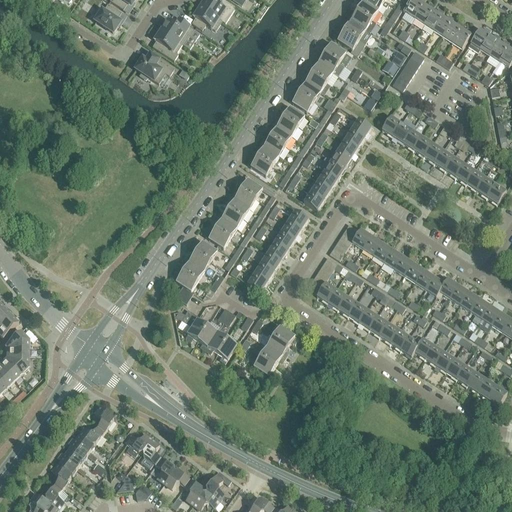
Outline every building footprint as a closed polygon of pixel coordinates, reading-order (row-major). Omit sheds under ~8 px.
[(131,9),(136,0),(112,0),(110,4),(124,13),(128,6),(131,9)] [(223,11),(217,7),(221,1),(218,0),(209,0),(208,1),(207,0),(204,4),(203,4),(199,9),(217,20),(223,11)] [(378,14),(382,8),(386,11),(388,7),(384,4),(377,0),(360,0),(360,1),(378,14)] [(415,22),(425,8),(422,6),(424,2),(420,0),(418,3),(414,1),(405,16),(415,22)] [(372,24),(378,14),(360,1),(357,5),(361,7),(357,14),(372,24)] [(424,28),(434,14),(431,12),(433,8),(430,6),(427,9),(425,8),(415,22),(424,28)] [(117,23),(121,16),(108,7),(103,14),(99,11),(93,22),(114,35),(121,25),(117,23)] [(401,15),(404,10),(399,7),(396,12),(401,15)] [(220,22),(217,20),(199,9),(195,15),(197,16),(194,20),(195,21),(192,27),(201,32),(204,27),(213,33),(220,22)] [(398,20),(401,15),(396,12),(393,17),(398,20)] [(443,20),(441,18),(443,15),(439,12),(437,16),(434,14),(424,28),(434,34),(443,20)] [(365,33),(372,24),(357,14),(352,20),(349,18),(347,21),(365,33)] [(443,40),(452,26),(450,24),(452,21),(448,18),(446,22),(443,20),(434,34),(443,40)] [(190,39),(194,33),(173,19),(169,24),(168,23),(165,28),(164,27),(160,33),(183,47),(189,38),(190,39)] [(359,43),(365,33),(347,21),(345,25),(348,27),(344,33),(359,43)] [(452,46),(462,32),(459,30),(461,27),(458,24),(455,28),(452,26),(443,40),(452,46)] [(388,35),(392,30),(387,26),(383,31),(388,35)] [(471,38),(468,36),(471,32),(467,30),(465,34),(462,32),(452,46),(462,53),(471,38)] [(385,40),(388,35),(383,31),(380,36),(385,40)] [(480,54),(490,39),(487,37),(489,33),(486,31),(483,35),(480,32),(468,50),(478,57),(480,54)] [(176,57),(183,47),(160,33),(156,38),(157,39),(155,43),(156,44),(152,50),(174,64),(178,58),(176,57)] [(357,60),(365,48),(359,43),(344,33),(340,40),(336,38),(334,41),(352,53),(350,56),(357,60)] [(402,42),(406,35),(403,33),(398,40),(402,42)] [(490,60),(500,45),(496,43),(499,39),(495,37),(493,41),(490,39),(480,54),(490,60)] [(499,66),(508,51),(506,49),(508,45),(504,43),(502,46),(500,45),(490,60),(499,66)] [(339,66),(346,56),(327,44),(325,47),(329,50),(324,57),(339,66)] [(421,54),(425,47),(422,45),(417,52),(421,54)] [(404,49),(400,54),(407,59),(411,53),(404,49)] [(372,59),(376,54),(371,51),(367,56),(372,59)] [(508,72),(511,66),(511,51),(511,52),(508,51),(499,66),(508,72)] [(439,67),(444,59),(434,53),(430,60),(439,67)] [(400,70),(406,60),(398,54),(391,64),(400,70)] [(425,61),(414,55),(411,60),(421,66),(425,61)] [(174,72),(150,57),(146,63),(143,61),(136,72),(142,76),(139,79),(146,84),(148,80),(159,87),(165,77),(169,79),(174,72)] [(333,76),(339,66),(324,57),(320,63),(316,61),(314,64),(333,76)] [(451,67),(446,64),(448,62),(444,59),(439,67),(448,72),(451,67)] [(421,66),(411,60),(408,64),(418,71),(421,66)] [(326,86),(333,76),(314,64),(312,67),(316,70),(311,77),(326,86)] [(392,79),(398,70),(388,64),(383,72),(392,79)] [(418,71),(408,64),(405,69),(415,76),(418,71)] [(466,75),(471,68),(467,65),(463,73),(466,75)] [(475,81),(480,73),(471,68),(466,75),(475,81)] [(415,76),(405,69),(402,74),(412,81),(415,76)] [(359,80),(363,75),(357,71),(354,76),(359,80)] [(412,81),(402,74),(399,79),(409,86),(412,81)] [(356,85),(359,80),(354,76),(351,82),(356,85)] [(320,96),(326,86),(311,77),(307,83),(303,80),(301,84),(320,96)] [(388,89),(392,82),(385,78),(381,84),(388,89)] [(485,87),(489,80),(486,78),(481,85),(485,87)] [(409,86),(399,79),(396,84),(406,90),(409,86)] [(314,106),(320,96),(301,84),(299,87),(303,89),(299,96),(314,106)] [(406,90),(396,84),(393,89),(402,95),(406,90)] [(346,99),(350,94),(345,91),(341,96),(346,99)] [(307,116),(314,106),(299,96),(294,103),(290,100),(288,103),(307,116)] [(343,104),(346,99),(341,96),(338,101),(343,104)] [(413,109),(402,103),(397,111),(402,115),(404,111),(409,114),(413,109)] [(331,117),(337,107),(333,105),(327,114),(331,117)] [(297,130),(304,120),(285,108),(283,111),(287,114),(283,120),(297,130)] [(415,118),(418,113),(413,109),(409,114),(415,118)] [(323,129),(331,117),(327,114),(319,126),(323,129)] [(338,124),(341,119),(336,115),(333,121),(338,124)] [(433,122),(423,116),(420,121),(430,128),(433,122)] [(393,140),(402,126),(391,119),(382,133),(393,140)] [(291,140),(297,130),(283,120),(278,127),(274,124),(272,128),(291,140)] [(335,129),(338,124),(333,121),(326,131),(329,133),(332,128),(335,129)] [(365,141),(372,130),(358,122),(351,132),(365,141)] [(435,131),(439,126),(433,122),(430,128),(435,131)] [(315,141),(323,129),(319,126),(311,139),(315,141)] [(403,147),(412,133),(402,126),(393,140),(403,147)] [(285,149),(291,140),(272,128),(270,131),(274,133),(270,140),(285,149)] [(451,142),(454,136),(444,130),(438,138),(444,142),(449,145),(451,142)] [(331,134),(329,133),(326,131),(319,141),(324,144),(331,134)] [(358,152),(365,141),(351,132),(344,143),(358,152)] [(413,153),(422,139),(412,133),(403,147),(413,153)] [(508,156),(506,140),(508,139),(507,135),(499,137),(501,152),(508,156)] [(460,152),(465,143),(454,136),(451,142),(456,145),(454,148),(460,152)] [(309,151),(315,141),(311,139),(305,148),(309,151)] [(424,160),(433,146),(422,139),(413,153),(424,160)] [(278,160),(284,150),(285,149),(270,140),(265,146),(262,144),(259,147),(278,160)] [(321,150),(324,144),(319,141),(316,146),(321,150)] [(351,162),(358,152),(344,143),(337,153),(351,162)] [(476,150),(465,143),(460,152),(465,155),(467,152),(472,155),(476,150)] [(435,168),(444,153),(433,146),(424,160),(435,168)] [(272,170),(278,160),(259,147),(258,150),(261,153),(257,160),(272,170)] [(302,161),(309,151),(305,148),(298,159),(302,161)] [(481,165),(486,157),(476,150),(472,155),(477,159),(475,162),(481,165)] [(344,172),(351,162),(337,153),(331,164),(344,172)] [(445,174),(454,160),(444,153),(435,168),(445,174)] [(311,165),(314,160),(309,157),(306,162),(311,165)] [(296,171),(302,161),(298,159),(292,168),(296,171)] [(265,179),(272,170),(257,160),(253,166),(249,163),(246,167),(265,179)] [(456,181),(465,167),(454,160),(445,174),(456,181)] [(493,169),(496,163),(491,160),(488,165),(493,169)] [(308,171),(311,165),(306,162),(302,167),(308,171)] [(502,177),(506,170),(496,163),(493,169),(498,172),(497,174),(502,177)] [(338,183),(344,173),(344,172),(331,164),(324,174),(338,183)] [(467,188),(475,174),(465,167),(456,181),(467,188)] [(289,181),(296,171),(292,168),(285,179),(289,181)] [(331,193),(337,183),(338,183),(324,174),(317,184),(331,193)] [(477,195),(486,180),(475,174),(467,188),(477,195)] [(297,186),(301,181),(295,178),(292,183),(297,186)] [(283,191),(289,181),(285,179),(279,188),(283,191)] [(255,202),(262,192),(243,180),(240,184),(244,186),(240,192),(255,202)] [(487,202),(495,187),(486,180),(477,195),(487,202)] [(294,191),(297,186),(292,183),(289,188),(294,191)] [(324,204),(331,193),(317,184),(310,194),(324,204)] [(497,208),(507,194),(495,187),(487,202),(497,208)] [(249,212),(255,202),(240,192),(236,200),(232,197),(230,200),(249,212)] [(317,214),(324,204),(310,194),(303,205),(317,214)] [(269,212),(276,201),(272,199),(266,209),(269,212)] [(242,222),(249,212),(230,200),(228,203),(232,206),(227,212),(242,222)] [(263,221),(269,212),(266,209),(259,219),(263,221)] [(280,212),(275,209),(272,214),(277,218),(280,212)] [(236,232),(242,222),(227,212),(223,219),(219,217),(217,220),(236,232)] [(302,233),(309,222),(295,213),(288,224),(302,233)] [(274,223),(277,218),(272,214),(269,219),(274,223)] [(257,231),(263,221),(259,219),(253,229),(257,231)] [(229,242),(236,232),(217,220),(215,223),(219,226),(215,232),(229,242)] [(295,243),(302,233),(288,224),(281,234),(295,243)] [(359,234),(349,228),(345,233),(355,239),(359,234)] [(250,241),(257,231),(253,229),(246,239),(250,241)] [(264,238),(267,233),(262,230),(258,235),(264,238)] [(223,252),(229,242),(215,232),(210,239),(206,236),(204,240),(223,252)] [(355,239),(345,233),(342,238),(352,244),(355,239)] [(362,254),(371,240),(361,233),(352,247),(362,254)] [(288,254),(295,244),(295,243),(281,234),(274,245),(288,254)] [(260,243),(264,238),(258,235),(255,240),(260,243)] [(352,244),(342,238),(339,243),(349,249),(352,244)] [(244,251),(250,241),(246,239),(240,248),(244,251)] [(373,260),(382,246),(371,240),(362,254),(373,260)] [(210,265),(216,255),(198,243),(195,246),(199,249),(195,255),(210,265)] [(349,249),(339,243),(336,248),(346,254),(349,249)] [(281,264),(288,254),(274,245),(267,255),(281,264)] [(383,267),(392,254),(382,246),(373,260),(383,267)] [(236,264),(244,251),(240,248),(232,261),(236,264)] [(346,254),(336,248),(333,253),(343,259),(346,254)] [(250,259),(254,254),(248,251),(245,256),(250,259)] [(343,259),(333,253),(329,258),(339,265),(343,259)] [(394,274),(403,260),(392,254),(383,267),(394,274)] [(203,275),(210,265),(195,255),(191,262),(187,259),(185,263),(203,275)] [(274,275),(281,264),(267,255),(260,266),(274,275)] [(247,264),(250,259),(245,256),(242,261),(247,264)] [(404,281),(413,267),(403,260),(394,274),(404,281)] [(229,274),(236,264),(232,261),(225,272),(229,274)] [(337,267),(328,261),(324,267),(334,273),(334,272),(337,267)] [(197,285),(203,275),(185,263),(182,267),(186,269),(182,275),(197,285)] [(351,272),(354,267),(349,263),(346,268),(351,272)] [(268,285),(274,275),(260,266),(253,276),(268,285)] [(334,273),(324,267),(321,272),(331,278),(334,273)] [(349,274),(337,267),(334,272),(345,280),(349,274)] [(356,275),(359,270),(354,267),(351,272),(356,275)] [(415,288),(424,274),(413,267),(404,281),(415,288)] [(237,280),(240,275),(235,271),(231,277),(237,280)] [(331,278),(321,272),(318,276),(327,283),(331,278)] [(375,280),(370,277),(371,275),(366,272),(361,278),(371,285),(375,280)] [(359,281),(349,274),(345,280),(355,286),(359,281)] [(425,295),(434,281),(424,274),(415,288),(425,295)] [(190,295),(197,285),(182,275),(177,282),(174,280),(172,283),(182,290),(190,295)] [(261,296),(268,285),(253,276),(247,287),(261,296)] [(327,283),(318,276),(314,281),(324,288),(325,286),(327,283)] [(221,286),(225,281),(219,278),(216,283),(221,286)] [(385,287),(375,280),(371,285),(382,292),(385,287)] [(324,288),(314,281),(311,286),(321,293),(324,288)] [(360,290),(364,284),(359,281),(355,286),(360,290)] [(439,296),(444,288),(444,287),(434,281),(425,295),(436,302),(439,296)] [(450,303),(458,289),(447,282),(444,287),(444,288),(439,296),(450,303)] [(215,296),(221,286),(216,283),(210,292),(215,295),(214,296),(215,296)] [(321,293),(311,286),(308,292),(318,298),(321,293)] [(327,307),(336,293),(325,286),(324,288),(321,293),(318,298),(317,300),(327,307)] [(396,293),(385,287),(382,292),(393,299),(396,293)] [(379,294),(369,288),(366,293),(371,296),(371,297),(376,300),(379,294)] [(460,310),(469,296),(458,289),(450,303),(460,310)] [(186,307),(193,297),(190,295),(182,290),(175,301),(186,307)] [(210,302),(214,296),(215,295),(210,292),(205,300),(209,302),(210,302)] [(337,313),(346,299),(336,293),(327,307),(337,313)] [(397,302),(401,297),(396,293),(393,299),(397,302)] [(389,301),(379,294),(376,300),(386,307),(389,301)] [(471,317),(479,302),(469,296),(460,310),(471,317)] [(348,320),(357,306),(346,299),(337,313),(348,320)] [(389,301),(386,307),(386,308),(392,311),(392,310),(397,314),(401,308),(389,301)] [(481,324),(490,309),(479,302),(471,317),(481,324)] [(414,312),(417,307),(412,304),(408,309),(414,312)] [(359,327),(368,313),(357,306),(348,320),(359,327)] [(418,316),(422,310),(417,307),(414,312),(418,316)] [(402,317),(406,311),(401,308),(397,314),(402,317)] [(491,330),(500,316),(490,309),(481,324),(491,330)] [(423,313),(421,311),(418,316),(424,319),(427,314),(428,312),(425,310),(423,313)] [(223,327),(230,316),(224,312),(217,323),(223,327)] [(438,321),(441,316),(436,312),(433,318),(438,321)] [(0,332),(12,320),(6,313),(0,319),(0,332)] [(369,334),(378,320),(368,313),(359,327),(369,334)] [(191,331),(197,322),(198,320),(187,314),(180,324),(191,331)] [(228,330),(235,319),(230,316),(223,327),(228,330)] [(452,322),(441,316),(438,321),(448,328),(452,322)] [(502,337),(511,323),(500,316),(491,330),(502,337)] [(418,327),(422,322),(416,318),(413,324),(418,327)] [(0,338),(3,342),(19,326),(12,320),(0,332),(0,338)] [(246,334),(253,324),(248,320),(240,331),(246,334)] [(380,341),(388,327),(378,320),(369,334),(380,341)] [(197,345),(207,329),(197,322),(191,331),(185,341),(188,344),(191,340),(197,345)] [(423,330),(427,325),(422,322),(418,327),(423,330)] [(260,331),(263,326),(258,323),(255,328),(260,331)] [(446,330),(436,323),(432,329),(443,335),(446,330)] [(511,343),(511,324),(511,323),(502,337),(511,343)] [(459,334),(462,329),(457,326),(453,331),(459,334)] [(390,348),(399,334),(388,327),(380,341),(390,348)] [(257,337),(260,331),(255,328),(251,333),(257,337)] [(205,354),(217,336),(207,329),(197,345),(203,349),(201,352),(205,354)] [(464,338),(467,332),(462,329),(459,334),(464,338)] [(298,342),(279,330),(272,340),(288,350),(290,346),(294,349),(295,346),(298,342)] [(457,337),(446,330),(443,335),(453,342),(457,337)] [(401,355),(410,341),(399,334),(390,348),(401,355)] [(30,343),(21,335),(6,350),(8,352),(30,343)] [(217,357),(226,342),(217,336),(205,354),(208,356),(210,353),(217,357)] [(480,348),(483,343),(476,338),(472,343),(480,348)] [(288,350),(272,340),(266,350),(285,363),(287,359),(283,357),(288,350)] [(464,349),(467,344),(462,340),(458,346),(464,349)] [(414,356),(419,347),(410,341),(401,355),(411,361),(415,356),(414,356)] [(225,367),(237,349),(226,342),(217,357),(223,361),(221,365),(225,367)] [(424,363),(433,349),(422,342),(419,347),(414,356),(415,356),(424,363)] [(29,361),(30,343),(8,352),(8,361),(29,361)] [(248,351),(251,346),(245,343),(242,347),(248,351)] [(485,351),(488,346),(483,343),(480,348),(485,351)] [(468,352),(472,347),(467,344),(464,349),(468,352)] [(244,356),(248,351),(242,347),(239,353),(244,356)] [(492,356),(496,351),(490,347),(487,352),(492,356)] [(435,369),(444,356),(433,349),(424,363),(435,369)] [(285,363),(266,350),(260,360),(275,370),(279,363),(283,366),(285,363)] [(501,361),(504,356),(499,353),(495,358),(501,361)] [(485,363),(488,357),(483,354),(479,359),(485,363)] [(445,376),(454,362),(444,356),(435,369),(445,376)] [(506,365),(509,360),(504,356),(501,361),(506,365)] [(489,366),(493,361),(488,357),(485,363),(489,366)] [(275,370),(260,360),(253,370),(272,382),(274,379),(271,376),(275,370)] [(29,371),(29,361),(8,361),(6,362),(21,378),(29,371)] [(0,369),(15,384),(21,378),(6,362),(3,366),(0,362),(0,369)] [(456,383),(465,369),(454,362),(445,376),(456,383)] [(509,371),(498,364),(495,369),(506,376),(509,371)] [(0,381),(9,390),(15,384),(0,369),(0,381)] [(467,390),(475,376),(465,369),(456,383),(467,390)] [(477,397),(486,383),(475,376),(467,390),(477,397)] [(0,395),(2,397),(8,390),(9,390),(0,381),(0,395)] [(488,404),(496,390),(486,383),(477,397),(488,404)] [(498,411),(507,397),(496,390),(488,404),(498,411)] [(23,394),(17,399),(20,403),(26,397),(23,394)] [(17,399),(10,406),(13,409),(20,403),(17,399)] [(114,425),(113,420),(101,411),(95,418),(101,422),(101,426),(98,431),(105,436),(114,425)] [(96,448),(105,436),(98,431),(94,436),(90,436),(85,433),(80,440),(93,449),(96,448)] [(143,457),(152,444),(145,439),(141,444),(137,444),(132,441),(127,448),(139,458),(143,457)] [(90,456),(94,450),(93,449),(80,440),(76,444),(73,442),(71,445),(89,458),(88,460),(95,465),(97,462),(90,456)] [(157,458),(156,455),(160,450),(152,444),(143,457),(144,461),(155,470),(161,462),(157,458)] [(89,458),(71,445),(69,448),(72,450),(69,454),(84,465),(88,460),(89,458)] [(79,471),(84,465),(69,454),(66,459),(62,456),(60,459),(78,472),(77,474),(84,479),(86,476),(79,471)] [(78,472),(60,459),(58,462),(61,464),(58,469),(71,478),(73,480),(77,474),(78,472)] [(174,475),(174,471),(161,462),(155,470),(160,474),(161,477),(158,482),(165,488),(174,475)] [(98,467),(94,472),(102,478),(106,473),(103,470),(98,467)] [(65,490),(71,482),(71,478),(58,469),(53,476),(57,480),(58,484),(55,488),(68,498),(71,494),(65,490)] [(185,491),(190,484),(178,474),(174,475),(165,488),(172,493),(176,488),(180,487),(185,491)] [(128,478),(119,492),(126,497),(136,483),(128,478)] [(220,495),(219,491),(223,485),(215,480),(208,489),(206,492),(207,496),(219,505),(225,498),(220,495)] [(203,497),(202,493),(190,484),(185,491),(190,495),(190,498),(186,504),(194,509),(203,497)] [(63,506),(68,498),(55,488),(46,500),(47,505),(56,511),(60,511),(64,507),(63,506)] [(139,492),(136,496),(137,503),(147,502),(149,499),(139,492)] [(207,511),(205,496),(203,497),(194,509),(197,511),(207,511)] [(214,511),(219,505),(207,496),(205,496),(207,511),(214,511)] [(56,511),(47,505),(37,498),(29,509),(30,510),(30,511),(56,511)] [(274,511),(262,503),(258,503),(251,511),(274,511)]
